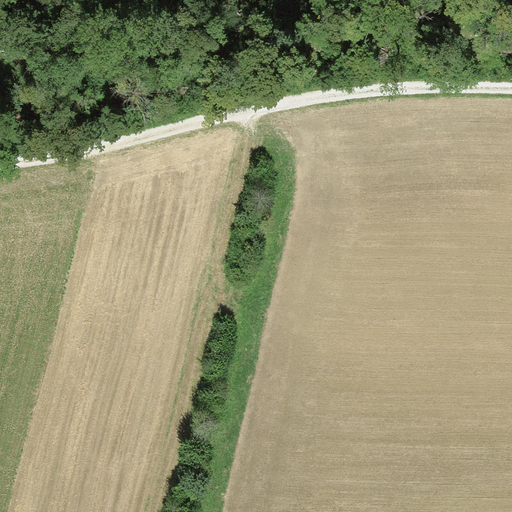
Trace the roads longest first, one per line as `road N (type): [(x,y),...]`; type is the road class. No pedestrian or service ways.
road 1 (track): [(0,163),(416,87),(511,91)]
road 2 (track): [(256,112),(222,270)]
